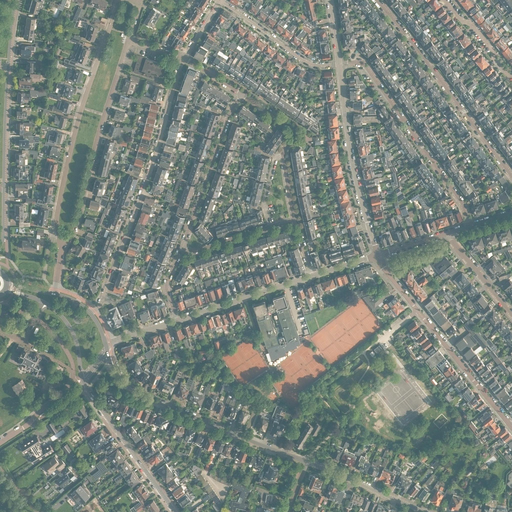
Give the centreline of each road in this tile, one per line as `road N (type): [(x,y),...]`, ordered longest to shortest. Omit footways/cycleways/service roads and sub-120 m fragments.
road 1 (residential): [(184,58),(154,160),(90,313)]
road 2 (residential): [(60,246),(61,190),(118,0)]
road 3 (tertiary): [(305,461),(131,392),(110,361)]
road 4 (residential): [(377,0),(511,177)]
road 5 (residential): [(60,246),(74,231),(127,40)]
road 6 (residential): [(511,425),(376,255)]
road 7 (residential): [(468,221),(366,67),(339,63)]
road 8 (residential): [(376,255),(354,174),(339,63)]
road 9 (residential): [(241,92),(181,246)]
road 10 (tertiary): [(84,382),(173,511)]
road 11 (residential): [(176,320),(313,275)]
road 12 (residential): [(339,63),(311,64),(220,0)]
road 13 (tertiary): [(4,291),(58,312),(75,339),(84,382)]
road 14 (tertiary): [(426,511),(305,461)]
road 15 (secondary): [(5,187),(10,66)]
